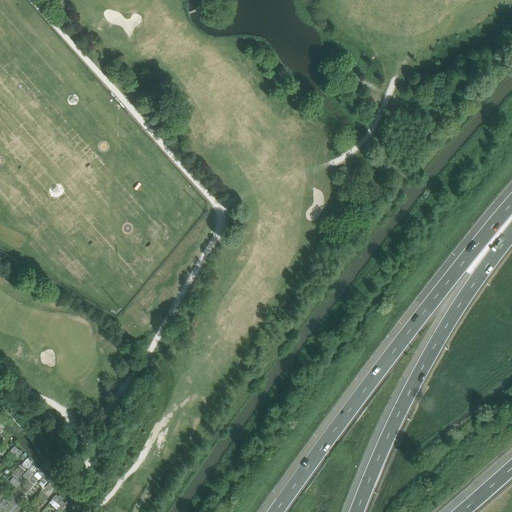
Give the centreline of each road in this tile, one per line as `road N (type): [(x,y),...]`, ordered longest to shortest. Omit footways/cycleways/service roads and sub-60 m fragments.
road 1 (motorway): [(511,203),(276,511)]
road 2 (motorway): [(511,233),(421,369),(356,511)]
